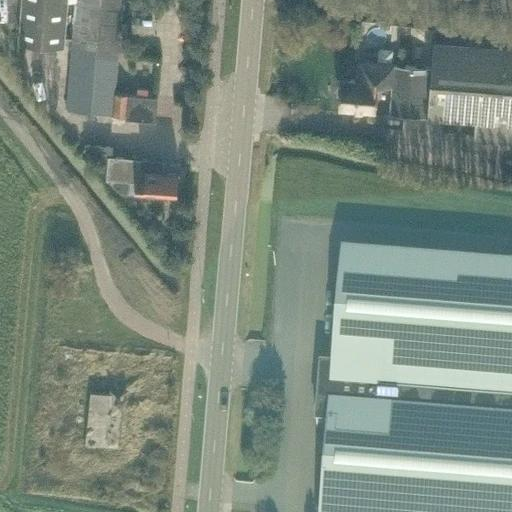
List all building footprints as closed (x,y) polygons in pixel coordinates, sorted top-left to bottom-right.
[(22,0),(19,40),(25,40),(64,43),(67,0),(22,0)] [(75,0),(67,108),(114,112),(126,113),(126,115),(156,118),(158,94),(148,93),(149,86),(143,85),(138,85),(138,92),(128,91),(116,90),(123,0),(75,0)] [(511,35),(449,32),(432,31),(430,59),(363,56),(363,66),(357,66),(356,77),(341,77),(339,103),(373,104),(372,110),(475,116),(474,134),(511,136),(511,35)] [(86,140),(86,145),(109,169),(108,174),(123,188),(137,189),(140,189),(144,195),(155,196),(160,191),(176,192),(178,171),(139,167),(140,156),(111,154),(112,143),(86,140)] [(321,370),(317,429),(329,430),(321,511),(511,511),(511,270),(463,266),(343,256),(333,371),(321,370)] [(119,392),(114,392),(109,387),(108,388),(113,392),(89,390),(84,443),(118,446),(123,393),(121,392),(125,389),(125,388),(119,392)] [(276,429),(277,421),(269,420),(269,428),(276,429)]
